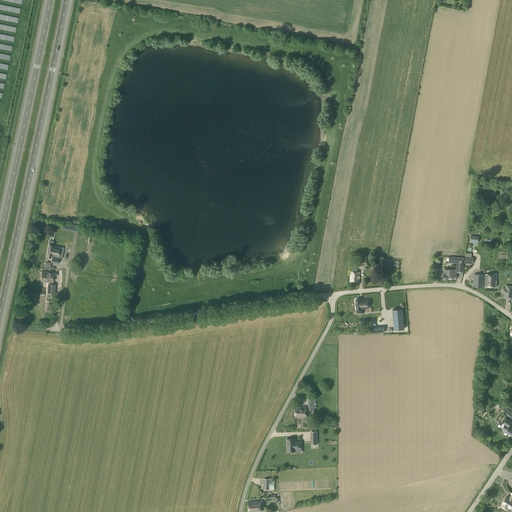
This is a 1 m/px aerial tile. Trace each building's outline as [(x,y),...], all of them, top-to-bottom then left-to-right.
[(46,258),(51,258),(51,257),(58,258),(60,247),(53,246),(53,245),(48,245),(46,258)] [(465,262),(473,263),(474,258),(471,257),(472,254),(466,253),(465,262)] [(443,279),(456,279),(456,272),(459,271),(459,272),(463,272),(464,258),(449,257),(449,263),(459,263),(459,265),(456,265),(456,269),(444,269),(444,270),(444,273),(443,273),(443,279)] [(41,282),(53,283),(53,277),(57,277),(57,274),(54,273),(54,272),(41,271),(41,273),(41,282)] [(350,282),(359,283),(359,272),(351,272),(350,282)] [(497,274),(485,274),(484,286),(496,287),(497,274)] [(473,287),(483,287),(484,275),(473,275),(473,287)] [(47,294),(55,294),(55,285),(47,284),(47,294)] [(356,300),(356,310),(361,309),(369,309),(368,299),(360,300),(360,299),(356,300)] [(45,311),(47,312),(53,313),(54,305),(49,304),(49,301),(47,301),(46,304),(45,311)] [(392,310),(394,330),(404,329),(402,309),(392,310)] [(295,407),(295,418),(307,418),(307,406),(295,407)] [(502,428),(505,431),(511,436),(511,434),(511,427),(509,426),(511,423),(507,419),(503,424),(505,425),(502,428)] [(301,448),(301,442),(297,442),(295,442),(295,439),(286,439),(286,452),(295,452),(295,448),(301,448)] [(501,506),(505,509),(507,506),(510,509),(511,506),(511,491),(511,493),(511,494),(509,498),(506,496),(505,498),(504,499),(503,501),(502,503),(503,503),(501,506)] [(248,502),(248,511),(260,511),(261,511),(260,501),(248,502)]
